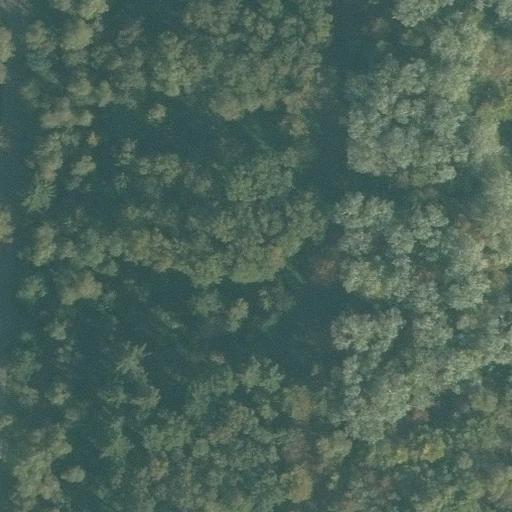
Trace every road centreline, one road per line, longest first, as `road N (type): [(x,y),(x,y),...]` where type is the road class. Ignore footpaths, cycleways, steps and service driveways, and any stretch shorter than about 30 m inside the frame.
road 1 (residential): [(334,0),(305,511)]
road 2 (residential): [(0,413),(28,0)]
